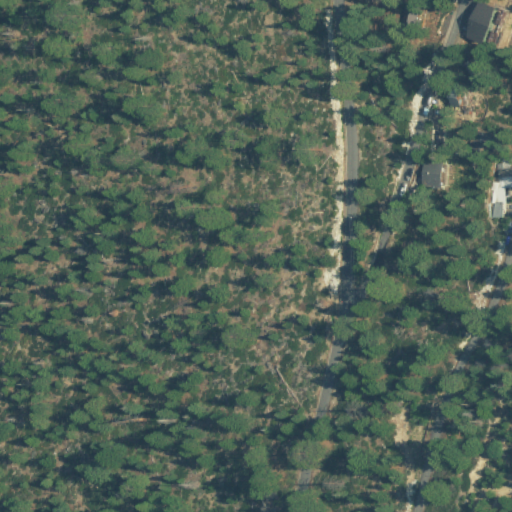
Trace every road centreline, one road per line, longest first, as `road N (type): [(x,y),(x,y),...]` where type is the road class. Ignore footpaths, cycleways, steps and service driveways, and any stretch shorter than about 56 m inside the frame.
road 1 (residential): [(295,511),(347,265),(352,184),(338,0)]
road 2 (residential): [(342,311),(375,256),(461,0)]
road 3 (residential): [(415,511),(443,400),(511,248)]
